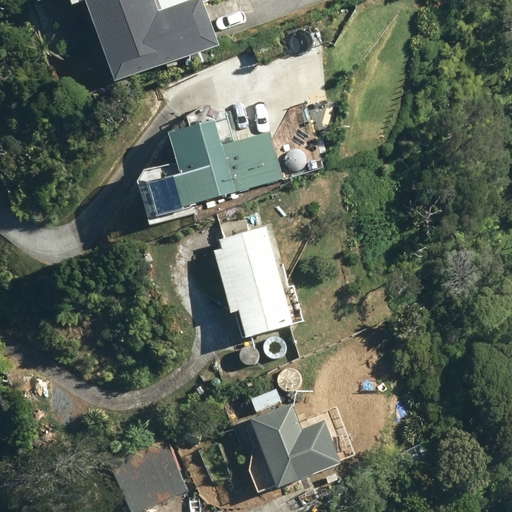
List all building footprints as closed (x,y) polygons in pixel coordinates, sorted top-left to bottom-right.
[(210,0),(192,0),(168,8),(164,0),(95,0),(123,81),(226,45),(210,0)] [(277,35),(254,46),(263,63),(285,52),(277,35)] [(287,178),(274,132),(226,145),(219,119),(172,132),(193,204),(287,178)] [(304,322),(272,225),(222,241),(254,338),(304,322)] [(260,419),(287,486),(349,462),(333,421),(306,431),(296,405),(260,419)] [(112,461),(136,511),(186,488),(162,438),(112,461)] [(434,462),(423,440),(389,458),(400,480),(434,462)]
